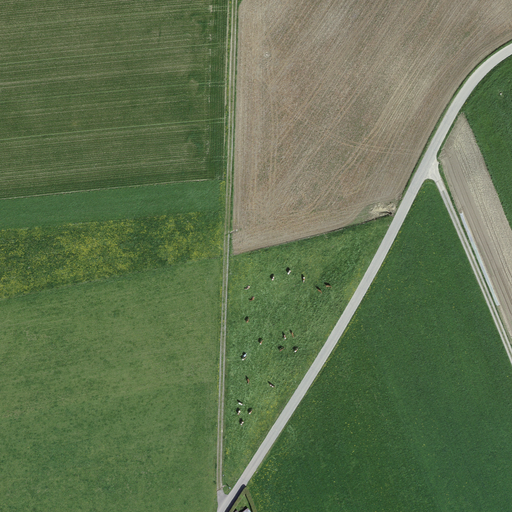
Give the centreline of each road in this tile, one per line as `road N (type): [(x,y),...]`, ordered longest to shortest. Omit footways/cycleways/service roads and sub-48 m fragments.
road 1 (unclassified): [(223,511),(367,279),(466,89),(511,47)]
road 2 (track): [(221,511),(235,0)]
road 3 (track): [(511,361),(427,158)]
